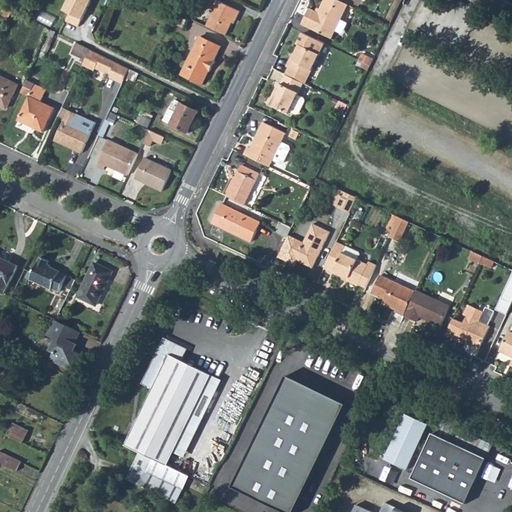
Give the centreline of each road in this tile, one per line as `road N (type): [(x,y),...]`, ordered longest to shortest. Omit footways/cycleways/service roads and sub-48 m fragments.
road 1 (residential): [(175,254),(511,409)]
road 2 (tertiary): [(152,264),(35,511)]
road 3 (tertiary): [(278,0),(168,232)]
road 4 (residential): [(152,230),(0,155)]
road 5 (residential): [(0,182),(141,245)]
